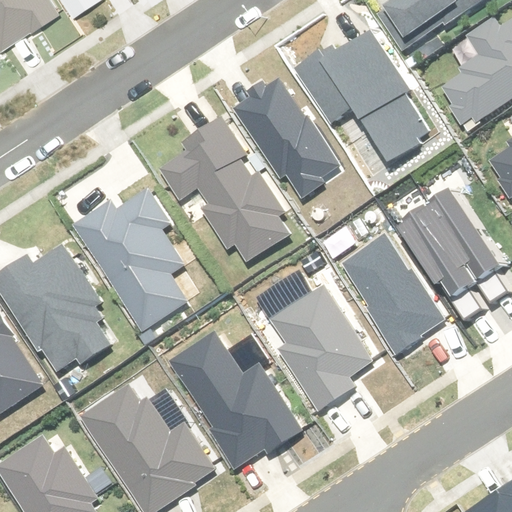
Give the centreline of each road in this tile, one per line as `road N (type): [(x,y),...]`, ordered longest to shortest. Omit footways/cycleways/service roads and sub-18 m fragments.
road 1 (residential): [(0,162),(244,0)]
road 2 (residential): [(347,511),(511,402)]
